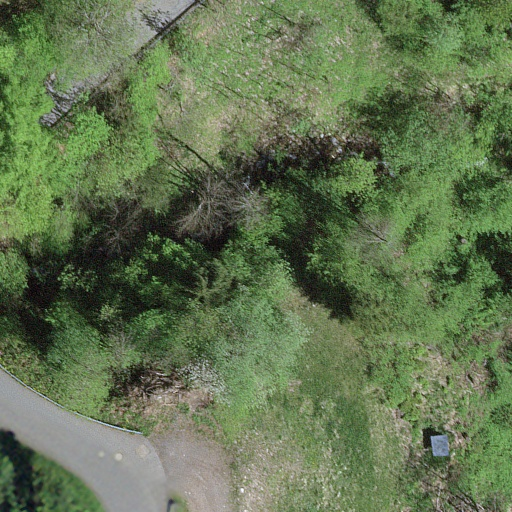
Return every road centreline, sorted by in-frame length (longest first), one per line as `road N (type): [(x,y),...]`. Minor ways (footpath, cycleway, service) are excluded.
road 1 (unclassified): [(134,511),(122,462),(0,407)]
road 2 (unclassified): [(0,115),(142,0)]
road 3 (track): [(122,462),(179,455),(214,498),(213,511)]
